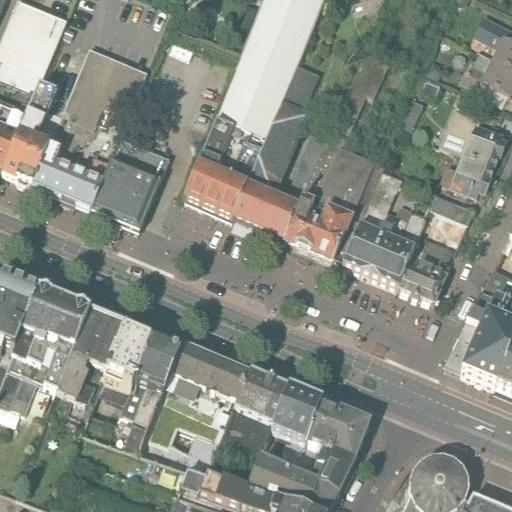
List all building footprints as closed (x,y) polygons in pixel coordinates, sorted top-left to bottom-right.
[(264,0),(221,111),(202,157),(182,207),(185,208),(187,208),(197,212),(199,214),(201,214),(214,219),(215,221),(217,221),(231,227),(231,228),(232,228),(251,181),(263,151),(266,144),(323,0),(264,0)] [(460,0),(456,0),(452,9),(459,13),(465,11),(468,4),(460,0)] [(16,8),(0,46),(0,87),(19,95),(35,102),(38,94),(66,29),(16,8)] [(249,28),(236,23),(231,37),(244,42),(249,28)] [(493,67),(511,76),(511,49),(504,45),(508,38),(491,30),(488,35),(481,31),(475,43),(500,54),(493,67)] [(64,33),(61,41),(69,44),(72,35),(64,33)] [(88,55),(61,122),(60,121),(29,195),(32,196),(87,219),(88,220),(119,146),(146,79),(88,55)] [(283,249),(284,249),(311,261),(352,160),(340,155),(345,144),(365,101),(371,103),(385,71),(363,61),(326,142),(282,249),(283,249)] [(438,70),(432,67),(426,78),(439,84),(441,78),(438,70)] [(482,90),(508,103),(511,95),(511,76),(493,67),(487,80),(469,71),(459,92),(477,101),(482,90)] [(233,229),(257,238),(272,203),(274,204),(306,122),(305,117),(302,116),(316,81),(296,72),(291,82),(263,151),(251,181),(232,228),(233,229)] [(425,87),(420,99),(434,104),(439,92),(425,87)] [(23,130),(1,181),(0,183),(29,195),(60,121),(48,116),(54,101),(38,94),(35,102),(23,130)] [(393,133),(408,141),(422,111),(407,104),(393,133)] [(462,163),(491,176),(496,165),(498,165),(504,150),(498,148),(500,142),(477,132),(481,123),(454,112),(438,154),(462,163)] [(0,180),(1,181),(23,130),(0,121),(0,180)] [(257,238),(282,249),(326,142),(313,136),(283,208),(274,204),(272,203),(257,238)] [(119,146),(88,220),(89,220),(89,219),(137,240),(168,166),(121,146),(119,146)] [(332,268),(341,272),(380,178),(382,173),(352,160),(311,261),(331,269),(332,268)] [(450,195),(475,205),(477,199),(483,202),(489,186),(487,185),(491,176),(462,163),(455,179),(447,176),(441,190),(450,194),(450,195)] [(368,284),(394,221),(385,218),(393,197),(394,197),(398,189),(399,190),(401,187),(380,178),(341,272),(341,273),(368,284)] [(422,195),(434,201),(438,189),(427,184),(422,195)] [(427,214),(467,232),(473,217),(434,201),(427,214)] [(398,211),(394,221),(407,227),(410,219),(411,217),(398,211)] [(423,226),(424,224),(410,219),(407,227),(394,221),(368,284),(394,295),(417,241),(423,226)] [(511,237),(502,257),(502,258),(501,258),(511,263),(511,237)] [(427,246),(422,256),(438,262),(433,273),(445,278),(446,278),(462,240),(456,238),(448,255),(427,246)] [(422,256),(427,246),(417,241),(394,295),(396,296),(396,295),(408,301),(410,303),(418,306),(418,305),(433,311),(445,281),(444,280),(445,278),(433,273),(438,262),(422,256)] [(511,263),(501,258),(493,276),(511,284),(511,263)] [(511,284),(493,276),(480,301),(479,301),(470,320),(460,341),(443,375),(460,382),(494,396),(511,358),(511,284)] [(0,285),(0,391),(35,300),(6,288),(0,285)] [(0,411),(45,428),(49,418),(48,417),(51,411),(86,321),(51,307),(52,307),(35,300),(0,391),(0,411)] [(89,416),(101,387),(122,338),(123,336),(86,321),(51,411),(48,417),(49,418),(66,424),(71,409),(89,416)] [(130,399),(133,391),(132,390),(150,349),(122,338),(101,387),(130,399)] [(130,435),(130,436),(122,456),(136,462),(137,460),(179,361),(169,356),(169,357),(150,349),(132,390),(133,391),(145,396),(130,435)] [(137,460),(153,466),(204,484),(223,437),(246,381),(190,358),(190,357),(189,356),(189,357),(182,354),(179,361),(137,460)] [(511,358),(494,396),(511,403),(511,358)] [(204,484),(244,499),(257,465),(263,453),(286,397),(281,395),(284,386),(252,372),(248,381),(246,380),(246,381),(223,437),(204,484)] [(261,505),(275,473),(267,470),(271,461),(277,463),(284,448),(287,450),(289,446),(302,451),(319,411),(287,397),(286,397),(263,453),(257,465),(244,499),(261,505)] [(275,473),(308,487),(320,458),(351,472),(366,435),(369,434),(366,428),(363,429),(319,411),(302,451),(289,446),(287,450),(284,448),(277,463),(271,461),(267,470),(275,473)] [(320,458),(308,487),(316,490),(316,493),(336,501),(351,472),(320,458)] [(280,511),(261,505),(244,499),(204,484),(153,466),(143,490),(173,502),(200,511),(280,511)] [(487,511),(471,505),(465,511),(463,511),(464,511),(465,508),(466,506),(467,503),(467,500),(467,497),(467,494),(467,491),(466,488),(465,485),(464,483),(462,480),(461,478),(459,475),(456,473),(454,472),(452,470),(449,469),(446,468),(443,467),(440,466),(437,466),(435,466),(432,467),(429,467),(426,468),(423,470),(421,471),(418,473),(416,475),(414,477),(412,479),(411,482),(409,484),(408,487),(408,490),(407,493),(407,496),(407,499),(407,502),(408,505),(409,505),(409,506),(405,511),(487,511)] [(275,473),(261,505),(280,511),(330,511),(336,503),(335,503),(336,501),(316,493),(316,490),(308,487),(275,473)] [(395,511),(400,506),(392,501),(386,511),(395,511)] [(200,511),(173,502),(168,511),(200,511)]
